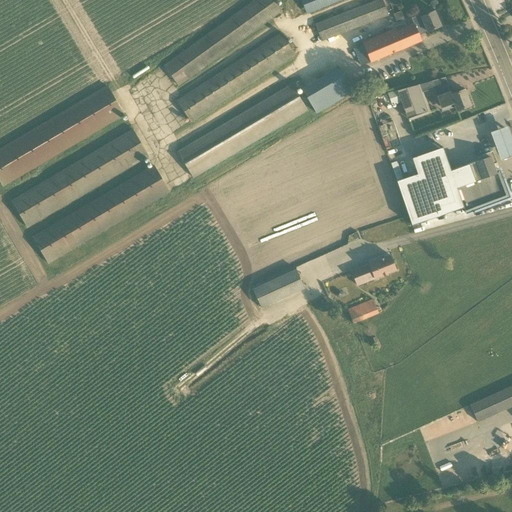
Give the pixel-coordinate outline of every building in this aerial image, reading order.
[(179,85),(281,11),(272,0),(254,0),(164,65),(179,85)] [(300,0),(306,14),(341,0),(300,0)] [(382,0),(375,0),(315,23),(322,41),(388,16),(382,0)] [(426,31),(441,26),(434,11),(421,17),(423,21),(415,25),(397,32),(396,30),(359,46),(360,47),(354,50),(361,65),(419,41),(416,35),(426,31)] [(281,33),(177,101),(191,123),(295,55),(281,33)] [(338,67),(302,89),(316,114),(353,92),(338,67)] [(152,77),(132,86),(136,94),(155,85),(152,77)] [(433,88),(431,81),(398,90),(402,102),(407,118),(426,111),(420,93),(423,92),(433,88)] [(108,84),(0,148),(0,180),(3,186),(125,114),(108,84)] [(291,84),(177,151),(193,178),(307,111),(291,84)] [(452,94),(449,87),(435,92),(440,107),(453,102),(455,107),(456,111),(470,105),(464,89),(452,94)] [(511,155),(511,137),(507,125),(491,131),(501,159),(511,155)] [(132,129),(11,200),(27,227),(148,156),(132,129)] [(391,163),(409,216),(412,225),(463,208),(464,212),(507,196),(500,176),(496,174),(492,163),(495,162),(492,152),(478,158),(479,161),(475,162),(451,171),(443,148),(412,158),(417,174),(402,179),(396,161),(391,163)] [(154,166),(33,237),(49,264),(170,193),(154,166)] [(390,255),(370,263),(351,271),(357,286),(396,270),(390,255)] [(304,289),(295,269),(252,288),(261,309),(304,289)] [(372,299),(347,309),(353,324),(378,313),(372,299)] [(511,385),(470,405),(477,422),(511,406),(511,385)]
